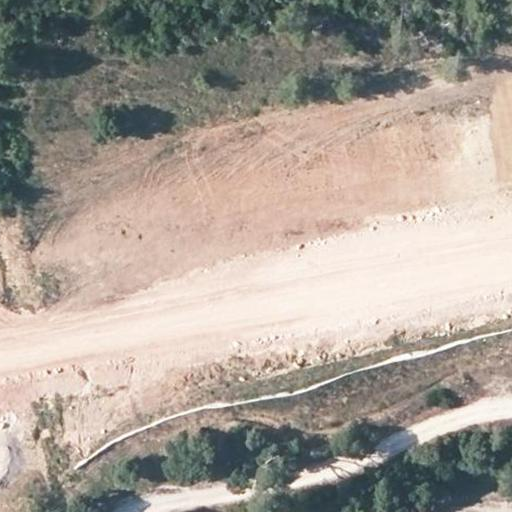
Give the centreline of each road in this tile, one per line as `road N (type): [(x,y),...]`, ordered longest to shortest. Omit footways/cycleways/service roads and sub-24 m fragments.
road 1 (primary): [(511,199),(0,322)]
road 2 (unclassified): [(329,511),(354,508),(488,437),(511,435)]
